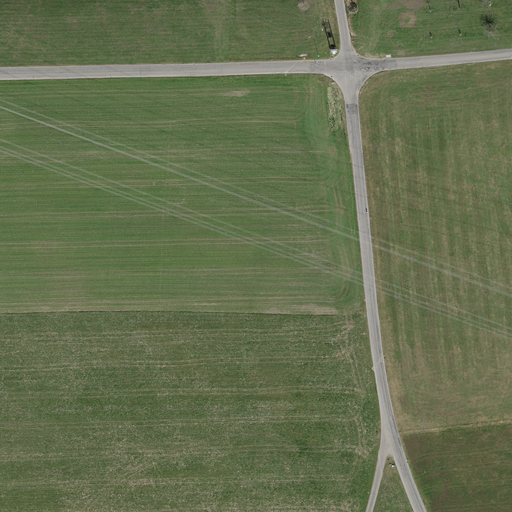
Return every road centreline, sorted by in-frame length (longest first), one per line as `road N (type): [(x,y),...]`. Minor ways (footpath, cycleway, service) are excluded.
road 1 (unclassified): [(391,430),(351,66)]
road 2 (unclassified): [(0,74),(351,66)]
road 3 (unclassified): [(351,66),(511,53)]
